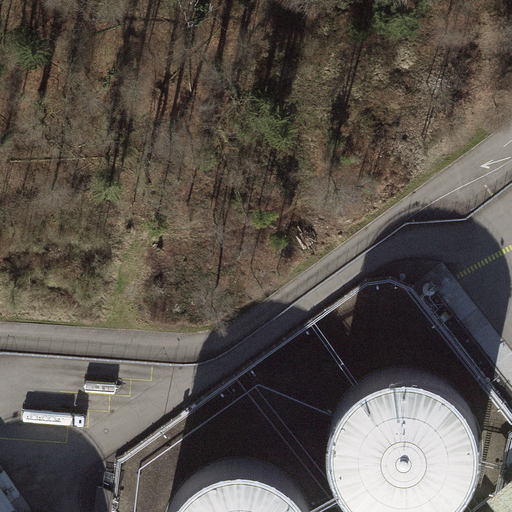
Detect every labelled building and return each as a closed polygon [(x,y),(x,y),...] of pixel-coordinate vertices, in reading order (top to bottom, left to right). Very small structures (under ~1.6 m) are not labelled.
[(344,394),(337,407),(334,411),(330,424),(328,443),(331,463),(342,486),(350,495),(366,508),(375,511),(436,511),(441,510),(456,500),(468,486),(476,473),(482,453),(482,433),(478,414),(467,394),(450,378),(434,370),(421,366),(391,366),(368,374),(357,381),(344,394)] [(191,473),(178,487),(169,503),(166,511),(314,511),(313,509),(306,492),(294,478),(279,466),(262,459),(243,456),(225,457),(207,463),(191,473)] [(20,493),(4,470),(0,473),(0,485),(10,500),(20,493)] [(511,511),(511,473),(487,493),(502,511),(511,511)] [(10,500),(0,485),(0,511),(13,504),(10,500)]
